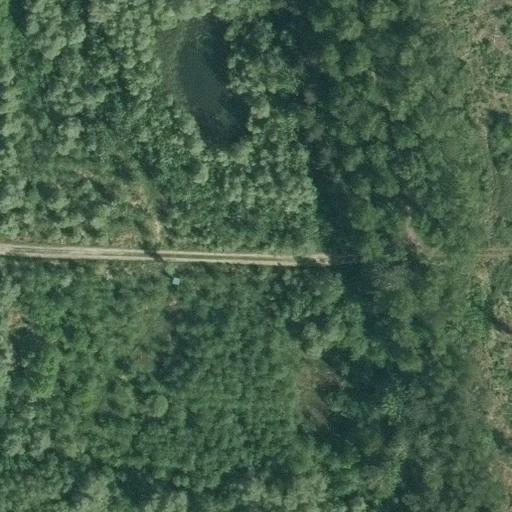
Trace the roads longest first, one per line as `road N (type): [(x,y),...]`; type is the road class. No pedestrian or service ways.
road 1 (track): [(399,511),(398,467),(363,302),(365,270),(397,260),(409,247),(410,222),(361,0)]
road 2 (track): [(0,242),(397,260)]
